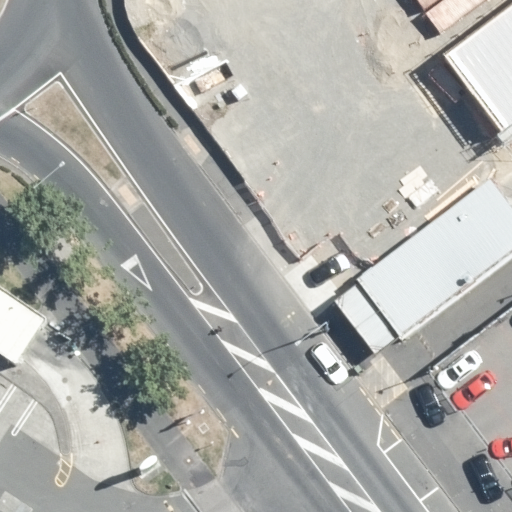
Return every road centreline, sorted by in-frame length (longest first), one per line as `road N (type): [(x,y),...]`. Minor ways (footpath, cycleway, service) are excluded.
road 1 (secondary): [(64,0),(81,46),(202,236),(407,511)]
road 2 (secondary): [(325,511),(83,194),(0,129)]
